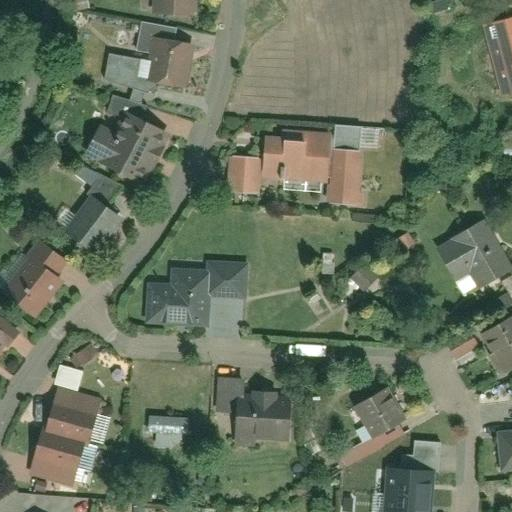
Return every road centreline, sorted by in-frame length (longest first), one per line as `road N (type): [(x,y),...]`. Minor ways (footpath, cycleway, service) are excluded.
road 1 (residential): [(463,408),(424,365),(130,345),(87,308)]
road 2 (residential): [(230,0),(172,187),(87,308)]
road 3 (residential): [(87,308),(42,355),(0,423)]
